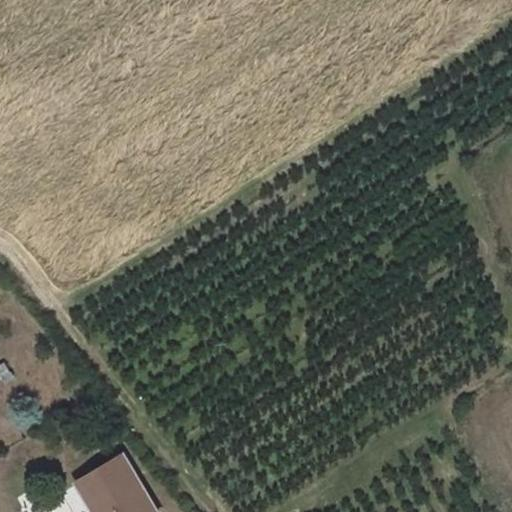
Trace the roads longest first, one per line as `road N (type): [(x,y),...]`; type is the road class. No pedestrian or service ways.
road 1 (track): [(0,242),(219,511)]
road 2 (track): [(280,511),(471,391),(511,352)]
road 3 (track): [(511,313),(454,164)]
